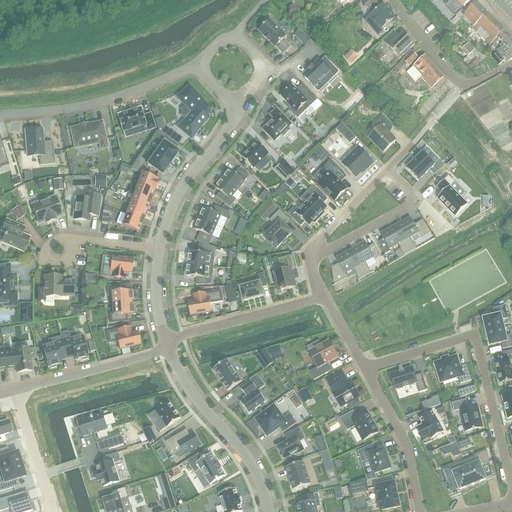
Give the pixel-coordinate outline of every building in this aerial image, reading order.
[(358,0),(356,0),(353,3),(360,13),(365,9),(358,0)] [(363,0),(361,1),(369,11),(378,3),(374,0),(363,0)] [(441,0),(446,5),(445,6),(440,12),(451,23),(457,18),(455,16),(463,7),(464,7),(470,0),(441,0)] [(504,31),(477,2),(463,15),(473,27),(472,28),(489,45),(497,37),(504,31)] [(374,30),(379,35),(383,32),(381,30),(394,18),(383,5),(369,17),(378,26),(374,30)] [(286,37),(270,20),(258,32),(264,38),(263,38),(268,43),(269,43),(275,49),(275,48),(282,56),(292,46),(284,39),(286,37)] [(498,52),(492,57),(499,65),(504,60),(502,57),(503,56),(511,48),(511,39),(504,31),(497,37),(502,43),(499,45),(501,48),(497,51),(498,52)] [(385,43),(400,59),(415,44),(404,32),(400,36),(396,32),(385,43)] [(305,45),(311,40),(304,34),(299,39),(305,45)] [(462,49),(468,56),(472,53),(472,52),(475,50),(468,43),(462,49)] [(511,48),(503,56),(508,62),(511,59),(511,48)] [(352,50),(345,57),(351,64),(358,56),(352,50)] [(400,72),(408,65),(409,66),(418,58),(412,52),(403,60),(396,67),(400,72)] [(415,81),(421,76),(433,65),(425,56),(414,66),(407,72),(415,81)] [(309,70),(303,76),(314,87),(320,82),(324,86),(339,72),(325,58),(320,63),(318,61),(313,66),(312,66),(313,67),(310,70),(309,69),(308,69),(309,70)] [(477,59),(469,66),(473,70),(481,63),(477,59)] [(444,78),(433,65),(421,76),(432,88),(444,78)] [(287,103),(285,105),(298,118),(317,100),(303,84),(297,90),(293,86),(281,97),(287,103)] [(178,97),(177,97),(178,98),(180,96),(187,104),(185,106),(181,110),(182,116),(186,120),(179,128),(191,138),(196,131),(207,118),(207,115),(206,115),(206,110),(207,110),(207,106),(189,87),(178,97)] [(363,102),(371,110),(375,105),(367,97),(363,102)] [(283,137),(290,130),(288,128),(292,124),(276,109),(270,115),(273,119),(263,130),(266,133),(266,134),(271,138),(270,138),(271,139),(271,138),(275,142),(282,135),(283,137)] [(143,118),(141,110),(117,116),(122,133),(141,128),(143,134),(154,131),(151,116),(143,118)] [(383,153),(396,141),(387,132),(392,126),(383,116),(375,123),(379,127),(369,138),(383,153)] [(87,125),(80,126),(80,127),(71,128),(75,148),(106,142),(102,122),(94,124),(87,125)] [(342,124),(336,130),(350,144),(356,138),(342,124)] [(171,131),(162,125),(158,131),(167,137),(171,131)] [(43,130),(25,131),(26,151),(32,151),(33,156),(39,156),(40,166),(54,165),(53,155),(53,145),(44,146),(43,130)] [(158,131),(154,137),(162,143),(163,142),(175,150),(178,145),(167,137),(158,131)] [(0,167),(9,165),(1,141),(0,136),(0,167)] [(162,143),(155,153),(170,164),(176,156),(178,152),(175,150),(163,142),(162,143)] [(257,142),(242,157),(254,169),(269,154),(257,142)] [(313,153),(318,158),(325,151),(320,146),(317,149),(313,153)] [(373,163),(358,148),(342,164),(356,178),(367,167),(368,168),(373,163)] [(115,160),(122,158),(120,149),(113,150),(115,160)] [(422,152),(406,168),(419,180),(429,170),(434,175),(445,166),(439,160),(434,164),(422,152)] [(155,153),(147,164),(162,175),(165,170),(170,164),(155,153)] [(132,168),(137,172),(144,161),(139,157),(132,168)] [(282,169),(278,173),(281,175),(285,180),(294,172),(284,161),(279,165),(282,169)] [(321,170),(313,179),(318,185),(325,191),(324,191),(330,196),(335,201),(347,189),(337,180),(343,174),(330,161),(321,170)] [(230,170),(223,179),(238,191),(249,177),(239,169),(235,174),(230,170)] [(142,173),(137,184),(154,191),(155,191),(159,181),(158,181),(158,180),(142,173)] [(447,175),(435,187),(441,193),(436,198),(454,216),(466,203),(449,185),(453,181),(447,175)] [(13,186),(22,184),(19,177),(11,179),(13,186)] [(106,177),(95,177),(95,187),(99,187),(99,190),(105,190),(106,189),(106,177)] [(289,178),(284,184),(290,189),(291,190),(296,184),(289,178)] [(53,180),(55,192),(63,191),(62,179),(53,180)] [(233,197),(238,191),(223,179),(216,188),(220,192),(216,197),(229,207),(230,208),(236,200),(233,197)] [(272,180),(268,185),(275,189),(278,183),(272,180)] [(137,184),(133,195),(150,201),(154,191),(137,184)] [(286,194),(290,189),(284,184),(277,192),(280,194),(286,194)] [(314,187),(309,192),(311,199),(305,204),(319,218),(325,213),(324,212),(327,208),(323,204),(328,200),(314,187)] [(258,196),(264,202),(272,193),(266,188),(258,196)] [(74,210),(73,220),(84,221),(84,218),(89,219),(90,215),(98,216),(100,196),(85,194),(85,199),(76,198),(74,210)] [(133,195),(130,205),(146,211),(150,201),(133,195)] [(45,221),(45,223),(56,220),(55,218),(61,215),(55,197),(32,205),(38,224),(45,221)] [(270,202),(261,211),(268,218),(277,208),(270,202)] [(314,224),(319,218),(305,204),(300,210),(292,209),(287,214),(301,227),(305,222),(309,226),(313,223),(314,224)] [(130,205),(126,215),(142,221),(146,211),(130,205)] [(202,214),(199,219),(217,226),(221,216),(227,219),(230,213),(215,206),(213,212),(204,208),(202,214)] [(12,211),(18,220),(24,215),(18,207),(12,211)] [(276,226),(264,238),(272,245),(271,245),(273,247),(273,246),(276,249),(282,243),(286,239),(292,233),(284,225),(289,220),(279,211),(270,221),(276,226)] [(109,212),(103,212),(100,233),(107,234),(109,212)] [(142,221),(126,215),(122,225),(138,232),(142,221)] [(411,218),(396,226),(410,252),(416,249),(410,238),(418,233),(421,238),(431,233),(423,220),(415,225),(411,218)] [(6,219),(1,231),(6,233),(1,243),(23,252),(30,237),(22,234),(22,232),(20,231),(22,226),(6,219)] [(199,219),(195,230),(201,232),(196,243),(199,243),(204,245),(208,246),(212,237),(217,226),(199,219)] [(241,219),(235,234),(242,237),(245,229),(248,223),(241,219)] [(384,240),(379,242),(385,254),(390,252),(389,249),(398,244),(404,256),(410,252),(396,226),(381,234),(384,240)] [(366,242),(351,250),(365,277),(371,274),(365,262),(373,258),(375,260),(381,257),(374,244),(368,248),(366,242)] [(187,254),(186,262),(188,262),(188,264),(213,267),(215,255),(212,255),(213,247),(208,246),(204,245),(203,254),(189,252),(189,255),(187,254)] [(365,277),(351,250),(344,254),(344,253),(337,257),(338,258),(336,259),(339,264),(332,268),(334,282),(335,285),(347,278),(345,274),(353,269),(359,280),(365,277)] [(235,260),(244,263),(246,255),(238,252),(235,260)] [(280,271),(274,273),(279,293),(282,292),(282,293),(284,293),(284,292),(291,290),(295,286),(292,272),(297,268),(293,255),(277,259),(280,271)] [(124,259),(112,257),(110,266),(102,265),(100,276),(124,279),(125,273),(131,273),(133,259),(124,257),(124,259)] [(185,272),(185,274),(187,274),(186,276),(197,277),(196,285),(211,284),(213,272),(213,267),(188,264),(188,267),(186,266),(185,272)] [(0,296),(3,296),(3,304),(3,306),(16,306),(16,292),(13,292),(13,288),(12,288),(12,276),(9,276),(9,266),(0,265),(0,296)] [(259,282),(240,288),(244,301),(251,299),(251,300),(256,298),(264,296),(262,288),(268,286),(264,273),(257,275),(259,282)] [(73,296),(73,280),(61,281),(61,277),(44,277),(45,297),(61,297),(61,296),(73,296)] [(111,296),(112,304),(132,303),(131,291),(125,291),(124,285),(107,286),(108,296),(111,296)] [(233,286),(224,286),(227,294),(234,292),(233,286)] [(189,306),(191,317),(200,316),(200,314),(212,312),(210,303),(223,301),(221,290),(193,295),(194,302),(188,303),(189,306)] [(133,315),(132,303),(112,304),(113,313),(109,313),(110,323),(127,322),(127,315),(133,315)] [(20,323),(31,323),(31,304),(20,304),(20,323)] [(495,316),(483,319),(485,325),(483,325),(485,331),(486,331),(486,332),(504,328),(502,320),(508,318),(505,306),(493,308),(495,316)] [(5,328),(1,328),(2,335),(2,336),(6,335),(8,335),(8,332),(14,331),(13,327),(10,327),(5,328)] [(119,350),(121,349),(122,355),(130,354),(129,348),(131,347),(132,349),(141,347),(137,332),(131,333),(130,327),(106,333),(109,343),(117,341),(119,350)] [(487,334),(485,334),(487,340),(488,340),(490,346),(502,343),(503,349),(511,347),(511,335),(506,336),(504,328),(486,332),(487,334)] [(60,334),(61,337),(65,351),(71,350),(72,353),(73,352),(75,361),(81,359),(82,360),(88,359),(82,336),(76,337),(74,331),(68,333),(68,332),(60,334)] [(58,353),(65,351),(61,337),(48,340),(49,345),(43,346),(48,368),(49,367),(50,369),(56,367),(56,366),(61,364),(58,353)] [(318,342),(307,348),(310,352),(309,352),(317,368),(309,372),(314,380),(328,373),(324,365),(337,357),(329,342),(321,346),(318,342)] [(278,346),(266,350),(273,360),(282,357),(278,346)] [(4,353),(6,368),(16,367),(17,373),(31,371),(28,348),(13,350),(14,351),(4,353)] [(268,354),(261,359),(267,367),(273,363),(268,354)] [(466,365),(461,367),(458,355),(450,358),(450,356),(441,359),(441,361),(433,363),(440,385),(458,379),(460,385),(472,381),(466,365)] [(511,372),(509,358),(495,361),(500,384),(511,380),(511,372)] [(227,392),(241,382),(227,361),(213,370),(227,392)] [(412,368),(391,375),(396,390),(416,383),(419,393),(427,390),(422,374),(414,376),(412,368)] [(334,377),(328,381),(335,393),(333,394),(341,407),(347,403),(353,400),(359,397),(352,384),(347,386),(344,382),(346,381),(342,373),(334,377)] [(248,414),(266,401),(258,391),(265,386),(257,374),(249,380),(251,382),(241,389),(247,398),(240,403),(248,414)] [(464,396),(477,391),(475,385),(462,389),(464,396)] [(304,404),(312,399),(306,388),(298,392),(304,404)] [(507,419),(511,417),(511,394),(502,397),(503,404),(507,419)] [(297,409),(302,405),(295,395),(290,399),(297,409)] [(353,400),(347,403),(351,409),(356,406),(353,400)] [(466,401),(453,405),(454,412),(460,410),(466,433),(482,428),(477,405),(468,408),(466,401)] [(169,402),(155,412),(163,422),(156,427),(160,432),(167,428),(169,426),(180,418),(169,402)] [(274,406),(255,419),(264,431),(267,436),(279,428),(283,433),(297,423),(290,414),(283,419),(274,406)] [(371,420),(367,412),(357,418),(353,411),(340,419),(347,431),(355,427),(363,441),(378,432),(374,424),(373,424),(371,420)] [(430,438),(431,439),(444,432),(432,411),(419,418),(423,425),(422,425),(416,428),(424,441),(430,438)] [(102,414),(78,422),(83,437),(107,429),(102,414)] [(0,443),(3,442),(1,436),(11,433),(8,421),(0,423),(0,443)] [(150,427),(143,431),(149,443),(157,439),(150,427)] [(285,442),(277,446),(284,459),(295,453),(296,455),(304,450),(299,442),(304,439),(298,428),(285,435),(288,441),(285,442)] [(173,452),(181,447),(186,454),(202,445),(194,433),(191,435),(187,429),(176,436),(167,442),(173,452)] [(121,436),(106,441),(109,450),(124,445),(121,436)] [(454,436),(448,439),(450,445),(456,442),(454,436)] [(468,439),(457,444),(459,449),(470,445),(468,439)] [(450,445),(440,448),(443,456),(451,453),(453,458),(461,455),(459,449),(457,444),(456,442),(450,445)] [(390,469),(387,457),(385,451),(385,452),(384,450),(375,453),(373,444),(357,451),(361,463),(371,460),(375,474),(390,469)] [(321,457),(327,455),(325,449),(319,451),(321,457)] [(2,450),(0,450),(0,471),(0,472),(21,465),(17,453),(4,457),(2,450)] [(464,461),(463,461),(473,485),(474,484),(480,481),(480,482),(481,481),(486,479),(481,468),(490,465),(487,451),(475,455),(476,457),(464,462),(464,461)] [(105,463),(97,466),(99,473),(97,474),(99,481),(101,480),(103,487),(119,482),(114,467),(122,465),(118,453),(103,458),(105,463)] [(226,476),(222,469),(223,468),(218,461),(217,461),(212,454),(203,460),(199,454),(188,461),(196,473),(202,470),(211,485),(212,484),(213,486),(220,482),(219,480),(226,476)] [(334,470),(331,459),(323,462),(326,472),(334,470)] [(339,460),(334,462),(336,469),(342,467),(339,460)] [(442,469),(441,469),(445,479),(447,483),(456,480),(459,489),(460,489),(464,488),(465,487),(471,485),(473,485),(463,461),(463,462),(442,470),(442,469)] [(303,462),(286,468),(289,478),(293,490),(310,485),(303,462)] [(2,477),(0,478),(0,491),(14,487),(11,481),(25,476),(21,465),(0,472),(2,477)] [(368,488),(366,481),(350,485),(352,496),(369,492),(368,488)] [(395,482),(375,486),(381,511),(400,507),(395,482)] [(113,497),(103,500),(106,508),(106,509),(106,511),(132,511),(128,498),(125,488),(112,492),(113,497)] [(242,504),(240,497),(238,497),(235,489),(231,490),(231,488),(224,490),(225,492),(219,494),(222,506),(216,508),(217,511),(242,511),(240,504),(242,504)] [(28,490),(0,499),(0,511),(10,509),(11,511),(30,511),(33,511),(30,503),(32,502),(28,490)] [(304,504),(297,505),(298,511),(316,511),(316,507),(321,507),(318,494),(302,497),(304,504)]
